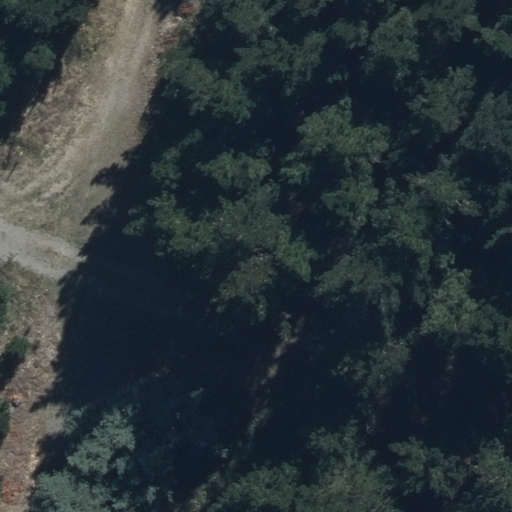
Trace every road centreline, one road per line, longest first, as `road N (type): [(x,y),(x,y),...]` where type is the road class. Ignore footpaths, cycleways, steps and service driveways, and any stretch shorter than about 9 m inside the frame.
road 1 (track): [(511,465),(111,286),(0,245)]
road 2 (track): [(196,0),(33,511)]
